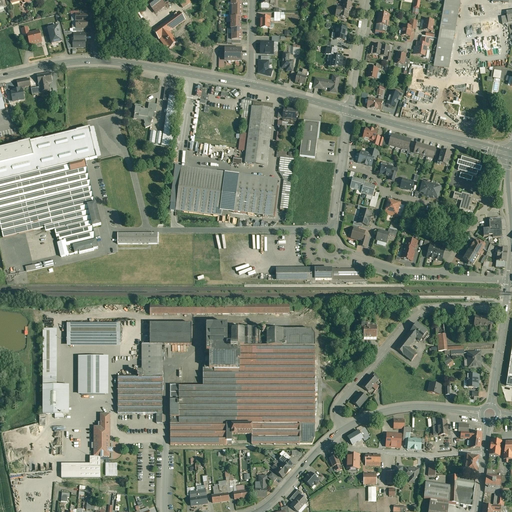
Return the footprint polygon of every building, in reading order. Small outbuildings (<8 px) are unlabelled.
[(144,0),(152,9),(162,1),(161,0),(144,0)] [(188,0),(178,0),(178,1),(183,8),(190,3),(188,0)] [(260,0),(260,4),(261,4),(261,8),(268,8),(268,4),(275,4),(275,0),(260,0)] [(455,0),(444,0),(434,67),(444,69),(455,0)] [(351,3),(344,2),(343,3),(343,8),(337,8),(336,17),(347,19),(348,12),(350,13),(351,8),(351,7),(351,3)] [(511,11),(507,12),(507,16),(501,17),(502,25),(511,23),(511,11)] [(179,12),(163,24),(169,33),(171,32),(170,30),(185,20),(179,12)] [(389,15),(379,14),(377,24),(376,25),(377,25),(376,30),(382,31),(383,26),(387,27),(389,15)] [(269,18),(260,18),(260,28),(271,28),(271,24),(269,24),(269,18)] [(433,22),(425,20),(423,30),(431,32),(433,22)] [(169,33),(163,24),(153,31),(159,39),(160,39),(166,48),(168,47),(169,49),(177,43),(169,33)] [(409,27),(403,26),(402,36),(410,37),(411,30),(411,27),(409,27)] [(58,27),(48,29),(50,37),(60,34),(58,27)] [(346,29),(337,27),(338,27),(336,35),(335,36),(335,39),(346,41),(346,37),(345,36),(346,29)] [(29,34),(27,34),(27,35),(30,45),(41,42),(39,31),(29,34)] [(60,34),(50,37),(52,45),(62,42),(60,34)] [(273,44),(267,44),(267,43),(260,43),(260,54),(273,54),(273,44)] [(420,44),(417,43),(416,50),(415,49),(414,54),(425,57),(427,45),(420,44)] [(382,46),(374,45),(373,48),(372,55),(373,55),(380,56),(381,46),(382,46)] [(382,46),(381,46),(380,56),(387,58),(388,58),(388,54),(389,48),(382,46)] [(336,48),(330,47),(329,55),(332,56),(336,56),(337,48),(336,48)] [(242,49),(225,49),(224,60),(230,61),(230,62),(235,62),(236,61),(241,61),(242,49)] [(170,55),(161,51),(159,55),(168,59),(170,55)] [(405,55),(397,53),(397,57),(396,57),(395,60),(396,61),(398,62),(397,64),(403,65),(404,65),(405,59),(405,55)] [(288,54),(283,54),(282,68),(287,68),(286,71),(292,71),(293,61),(288,61),(288,54)] [(336,56),(332,56),(331,62),(329,62),(328,67),(335,68),(335,66),(341,67),(343,58),(336,56)] [(269,61),(259,61),(258,73),(271,77),(273,70),(268,69),(269,61)] [(376,69),(369,68),(368,78),(376,79),(376,76),(377,75),(377,73),(377,69),(376,69)] [(50,74),(37,76),(39,87),(40,92),(49,91),(48,83),(52,82),(50,74)] [(297,75),(295,82),(304,85),(306,78),(302,76),(297,75)] [(333,82),(316,79),(314,88),(322,89),(322,87),(331,88),(330,92),(337,93),(336,93),(337,87),(338,88),(339,77),(333,76),(332,80),(333,80),(333,82)] [(29,79),(17,81),(18,88),(22,88),(31,86),(29,79)] [(14,91),(14,92),(11,92),(13,101),(24,100),(22,88),(18,88),(18,90),(14,91)] [(168,101),(162,146),(171,147),(179,98),(178,98),(179,92),(171,91),(171,90),(166,89),(165,95),(164,95),(163,100),(168,101)] [(235,89),(232,93),(237,98),(240,93),(235,89)] [(399,95),(389,92),(385,104),(395,107),(399,95)] [(241,106),(240,108),(242,108),(239,134),(240,134),(238,151),(245,152),(243,164),(267,167),(274,110),(273,110),(273,104),(265,103),(266,102),(261,101),(261,103),(251,102),(249,98),(246,98),(243,100),(241,100),(241,104),(240,104),(239,105),(239,106),(240,106),(241,106)] [(382,102),(369,100),(367,108),(381,111),(382,102)] [(145,109),(142,109),(142,106),(135,105),(134,112),(135,112),(134,119),(144,120),(145,124),(144,125),(146,128),(151,127),(152,118),(153,118),(154,112),(156,112),(157,105),(149,104),(148,111),(145,110),(145,109)] [(297,111),(284,109),(279,109),(277,118),(282,119),(283,119),(282,123),(289,123),(289,125),(295,126),(295,121),(296,121),(297,111)] [(319,124),(317,139),(319,139),(321,122),(304,120),(303,122),(319,124)] [(319,124),(303,122),(299,157),(315,159),(317,139),(319,124)] [(90,128),(0,149),(0,224),(3,237),(54,225),(61,258),(94,250),(93,249),(98,248),(92,227),(100,225),(86,167),(87,167),(85,161),(97,158),(90,128)] [(370,129),(370,130),(366,129),(363,138),(365,139),(364,140),(368,141),(368,140),(374,141),(376,136),(377,132),(373,131),(373,130),(370,129)] [(411,141),(391,136),(390,140),(388,146),(389,146),(407,151),(408,151),(409,148),(411,141)] [(390,140),(384,138),(381,146),(388,148),(389,146),(388,146),(390,140)] [(423,146),(416,144),(414,154),(420,156),(423,146)] [(429,148),(423,146),(420,156),(426,157),(429,148)] [(435,150),(429,148),(426,157),(433,159),(435,150)] [(369,154),(361,152),(360,154),(357,153),(356,155),(355,158),(356,158),(355,159),(356,161),(358,162),(358,163),(371,167),(373,159),(375,152),(370,150),(369,154)] [(279,208),(289,209),(294,159),(291,159),(292,153),(288,153),(278,151),(277,158),(284,158),(279,208)] [(445,152),(441,151),(438,162),(440,163),(439,164),(446,166),(446,165),(448,165),(451,154),(447,153),(445,152)] [(480,162),(461,157),(460,162),(458,161),(457,165),(459,166),(458,170),(476,176),(478,171),(480,172),(481,168),(479,167),(480,162)] [(278,179),(174,166),(169,211),(221,217),(222,212),(273,218),(278,179)] [(386,168),(382,166),(380,174),(389,177),(390,177),(391,172),(392,168),(387,166),(386,168)] [(396,174),(391,172),(390,177),(389,177),(388,180),(394,182),(396,174)] [(365,181),(353,178),(352,180),(350,189),(361,192),(361,194),(373,197),(376,187),(364,184),(365,181)] [(413,182),(402,179),(400,188),(403,189),(407,190),(411,191),(413,182)] [(428,183),(422,182),(419,193),(423,194),(422,196),(428,197),(432,182),(428,181),(428,183)] [(435,183),(432,182),(428,197),(433,199),(433,197),(437,199),(440,187),(435,185),(435,183)] [(297,186),(299,204),(314,202),(313,196),(314,196),(313,188),(307,189),(307,185),(297,186)] [(473,196),(462,193),(461,195),(454,193),(452,199),(457,200),(457,201),(458,198),(462,200),(459,209),(463,210),(463,212),(468,213),(468,212),(472,213),(474,207),(470,206),(472,201),(471,201),(472,199),(473,196)] [(387,201),(383,214),(387,215),(387,216),(392,218),(393,216),(396,217),(400,205),(387,201)] [(366,212),(361,210),(359,217),(370,220),(372,213),(366,212)] [(294,220),(310,220),(311,212),(294,212),(294,220)] [(370,220),(359,217),(357,223),(362,225),(368,227),(370,220)] [(501,219),(489,219),(489,229),(483,229),(483,237),(489,237),(489,236),(492,235),(492,238),(502,238),(502,230),(501,221),(501,219)] [(365,232),(354,229),(351,238),(360,241),(362,242),(363,237),(365,232)] [(388,233),(379,231),(376,240),(386,243),(388,235),(389,234),(388,233)] [(158,234),(117,234),(117,244),(137,244),(137,245),(142,245),(142,244),(158,244),(158,234)] [(369,239),(363,237),(362,242),(360,241),(359,246),(366,248),(369,239)] [(417,242),(407,239),(405,246),(414,249),(415,245),(416,246),(417,242)] [(476,243),(475,241),(473,244),(472,245),(472,246),(471,247),(471,248),(469,251),(478,257),(484,246),(484,245),(483,244),(477,241),(476,243)] [(434,246),(430,245),(430,247),(427,258),(429,259),(429,260),(432,260),(432,259),(434,260),(437,247),(434,246)] [(437,247),(434,260),(435,260),(435,261),(438,262),(438,261),(441,262),(444,251),(445,249),(441,248),(437,247)] [(413,251),(405,249),(404,249),(401,259),(408,261),(411,262),(413,257),(412,257),(413,253),(412,253),(413,251)] [(506,250),(498,249),(496,268),(505,268),(507,249),(506,249),(506,250)] [(469,251),(463,260),(468,263),(469,263),(473,265),(478,257),(469,251)] [(315,268),(276,268),(276,282),(315,281),(315,269),(315,268)] [(258,269),(241,274),(242,277),(259,272),(258,269)] [(332,269),(315,269),(315,281),(332,281),(332,269)] [(200,305),(150,305),(150,315),(200,314),(200,305)] [(236,305),(200,305),(200,314),(236,314),(236,305)] [(259,305),(236,305),(236,314),(259,314),(259,305)] [(289,305),(259,305),(259,314),(289,314),(289,305)] [(494,318),(475,316),(474,326),(487,328),(487,332),(491,333),(492,328),(494,318)] [(443,322),(434,323),(436,335),(444,334),(443,322)] [(150,345),(142,345),(142,373),(137,373),(137,377),(118,377),(118,413),(157,413),(157,424),(162,424),(162,377),(162,345),(191,345),(191,324),(179,324),(179,323),(172,323),(172,324),(150,324),(150,345)] [(120,324),(67,324),(67,344),(120,344),(120,324)] [(315,331),(282,330),(282,347),(232,347),(232,337),(227,337),(227,324),(206,324),(206,347),(206,353),(209,353),(209,364),(204,364),(204,368),(203,368),(203,386),(200,386),(200,446),(224,446),(224,445),(231,445),(231,435),(252,435),(252,444),(252,445),(253,445),(310,446),(310,445),(312,445),(315,438),(315,431),(318,431),(323,419),(323,404),(315,404),(314,394),(317,394),(317,379),(315,379),(315,331)] [(427,332),(416,324),(409,332),(416,337),(420,341),(427,332)] [(376,325),(361,325),(361,336),(363,336),(363,340),(376,340),(376,325)] [(260,327),(243,327),(243,326),(236,327),(236,330),(232,330),(232,337),(232,347),(282,347),(282,330),(267,330),(267,332),(259,332),(260,327)] [(53,329),(43,329),(43,385),(53,385),(53,329)] [(409,332),(401,342),(408,347),(416,337),(409,332)] [(447,347),(446,334),(444,334),(436,335),(437,346),(438,352),(453,351),(464,350),(463,346),(447,347)] [(408,347),(401,342),(396,349),(411,361),(416,354),(408,347)] [(480,352),(467,353),(468,368),(480,367),(480,352)] [(107,357),(79,357),(78,394),(107,395),(107,357)] [(448,368),(454,364),(449,357),(443,360),(448,368)] [(378,381),(379,379),(378,378),(377,376),(376,374),(373,372),(371,375),(378,381)] [(371,375),(361,386),(368,392),(378,381),(371,375)] [(479,376),(467,375),(467,381),(468,381),(468,388),(478,389),(479,376)] [(441,386),(430,383),(428,393),(439,395),(441,386)] [(53,385),(43,385),(43,414),(64,414),(64,385),(53,385)] [(200,386),(179,386),(179,385),(170,385),(170,424),(170,445),(174,445),(174,446),(200,446),(200,386)] [(360,393),(352,402),(359,408),(367,399),(360,393)] [(110,414),(100,414),(100,427),(94,427),(94,446),(92,446),(92,449),(94,449),(94,457),(100,457),(100,458),(103,458),(103,457),(110,457),(110,414)] [(404,421),(393,421),(393,429),(402,429),(404,429),(404,428),(404,421)] [(446,421),(437,423),(439,436),(448,435),(446,421)] [(358,431),(347,437),(352,446),(363,439),(358,431)] [(481,433),(472,433),(471,435),(471,439),(470,448),(480,448),(481,433)] [(394,436),(387,435),(386,447),(400,448),(401,441),(401,435),(395,435),(394,436)] [(416,440),(413,439),(412,440),(409,440),(408,447),(408,449),(411,449),(411,450),(416,451),(416,450),(420,450),(421,441),(417,441),(416,440)] [(501,441),(491,440),(489,455),(500,457),(501,441)] [(511,441),(505,442),(504,454),(503,459),(511,459),(511,441)] [(359,456),(347,455),(347,468),(359,469),(359,456)] [(380,455),(366,455),(366,456),(364,456),(364,461),(366,461),(365,466),(374,466),(380,466),(380,463),(380,455)] [(337,456),(329,459),(333,467),(335,466),(336,471),(340,469),(338,465),(340,464),(337,456)] [(478,457),(467,456),(466,464),(464,464),(464,470),(466,470),(465,472),(477,473),(478,457)] [(90,467),(80,467),(80,478),(100,478),(100,458),(100,457),(94,457),(90,457),(90,467)] [(282,457),(277,463),(280,465),(285,460),(282,457)] [(293,466),(286,459),(285,460),(280,465),(288,472),(290,470),(290,469),(292,467),(293,467),(293,466)] [(331,468),(322,460),(314,469),(321,474),(324,470),(327,472),(331,468)] [(277,463),(277,462),(272,468),(275,471),(283,478),(286,475),(288,473),(288,472),(280,465),(277,463)] [(61,478),(80,478),(80,467),(61,467),(61,478)] [(418,470),(404,469),(403,477),(412,478),(412,483),(417,483),(418,470)] [(312,472),(304,480),(312,487),(320,479),(312,472)] [(395,472),(387,472),(387,485),(396,484),(395,477),(395,472)] [(277,479),(271,473),(268,477),(274,482),(277,479)] [(376,475),(364,475),(364,485),(376,485),(376,475)] [(486,475),(485,475),(484,486),(485,486),(485,493),(499,494),(501,477),(486,475)] [(448,488),(425,484),(424,499),(430,500),(428,511),(447,511),(449,503),(472,506),(475,480),(448,476),(448,488)] [(266,477),(259,477),(259,483),(255,483),(255,497),(267,497),(267,489),(266,489),(266,481),(266,477)] [(227,486),(219,487),(220,495),(221,502),(229,501),(228,494),(227,486)] [(376,488),(368,488),(368,502),(376,502),(376,488)] [(205,490),(197,491),(199,505),(207,504),(205,490)] [(302,494),(298,490),(290,499),(294,503),(290,507),(296,511),(306,501),(301,496),(302,494)] [(197,491),(190,492),(191,506),(199,505),(197,491)] [(216,496),(212,496),(213,503),(221,502),(220,495),(216,496)]
